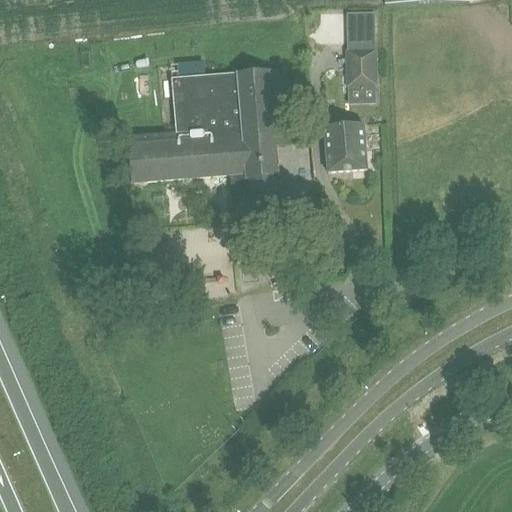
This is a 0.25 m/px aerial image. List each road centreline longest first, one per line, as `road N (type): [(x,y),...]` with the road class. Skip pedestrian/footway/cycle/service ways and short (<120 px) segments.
road 1 (secondary): [(511,302),(412,362),(258,511)]
road 2 (unclassified): [(511,237),(353,290),(249,307),(257,352)]
road 3 (secondary): [(293,511),(385,416),(511,333)]
road 4 (unclassified): [(353,511),(419,452),(511,407)]
road 5 (motorway): [(69,511),(0,352)]
